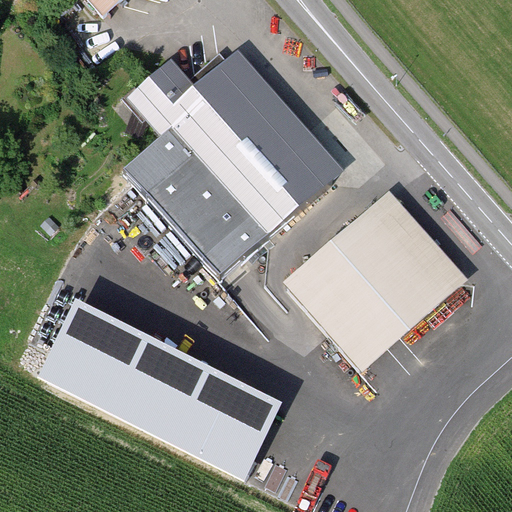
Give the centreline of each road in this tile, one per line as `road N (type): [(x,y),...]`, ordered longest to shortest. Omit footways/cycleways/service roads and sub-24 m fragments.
road 1 (tertiary): [(511,243),(299,0)]
road 2 (track): [(511,373),(475,404),(440,459),(420,511)]
road 3 (unknown): [(294,261),(388,173)]
